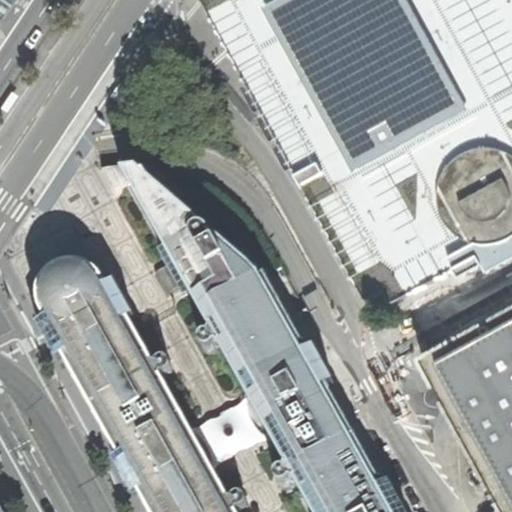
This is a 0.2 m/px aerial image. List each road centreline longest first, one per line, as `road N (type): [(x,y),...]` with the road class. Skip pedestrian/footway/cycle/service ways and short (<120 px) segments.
road 1 (tertiary): [(340,341),(273,223),(231,181),(197,162),(108,152),(0,185)]
road 2 (unknown): [(162,0),(307,234),(320,279)]
road 3 (secondary): [(0,214),(144,0)]
road 4 (residential): [(441,511),(367,383)]
road 5 (residential): [(511,274),(382,343)]
